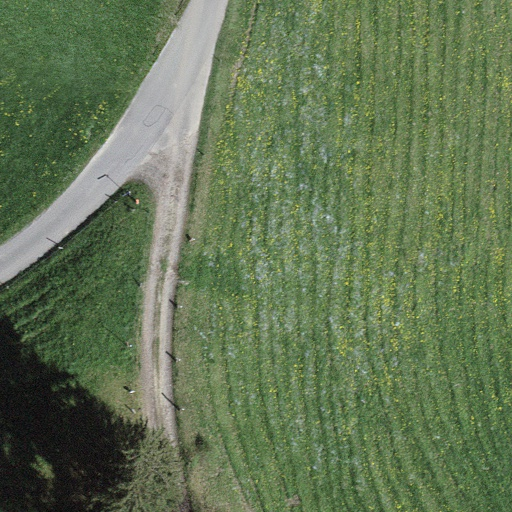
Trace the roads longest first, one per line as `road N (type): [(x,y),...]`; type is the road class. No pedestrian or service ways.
road 1 (track): [(171,91),(141,355),(168,511)]
road 2 (unclassified): [(210,0),(171,91),(102,178),(0,261)]
